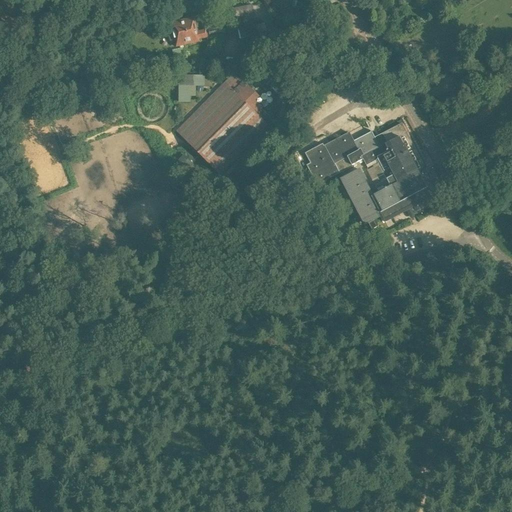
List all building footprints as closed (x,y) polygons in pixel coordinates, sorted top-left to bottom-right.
[(229,9),(231,22),(231,23),(255,19),(252,5),(229,9)] [(171,23),(176,47),(199,42),(198,40),(225,34),(224,26),(219,27),(218,20),(207,22),(208,29),(208,30),(197,32),(194,18),(171,23)] [(244,28),(237,30),(239,39),(246,38),(244,28)] [(243,82),(234,74),(176,132),(206,162),(209,159),(223,172),(273,122),(261,109),(262,109),(258,106),(260,104),(260,99),(243,82)] [(189,102),(189,97),(190,86),(204,86),(204,76),(180,76),(179,102),(189,102)] [(417,170),(423,166),(402,125),(375,139),(371,132),(353,142),(349,133),(324,146),(322,144),(304,154),(310,164),(306,166),(316,186),(352,167),(352,166),(363,161),(366,167),(376,161),(378,165),(373,168),(381,184),(386,181),(390,188),(372,197),(363,180),(364,179),(359,170),(340,180),(364,226),(368,224),(371,231),(376,228),(373,222),(379,219),(377,216),(380,214),(385,223),(410,210),(432,199),(427,189),(428,188),(427,187),(426,187),(417,170)]
